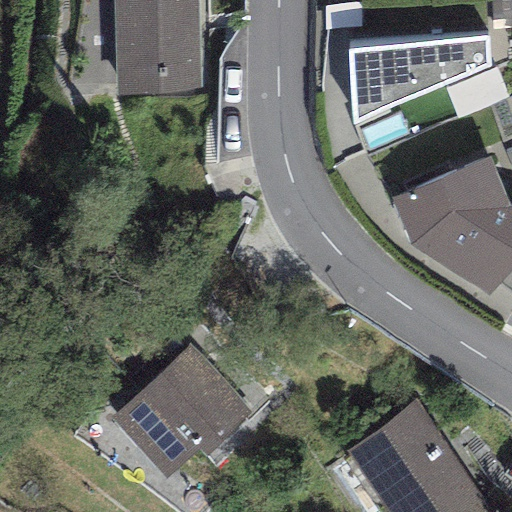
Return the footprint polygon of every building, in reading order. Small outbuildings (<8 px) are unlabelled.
[(114,0),(117,79),(200,76),(197,0),(114,0)] [(487,24),(349,26),(354,105),(487,56),(487,24)] [(489,138),(393,176),(410,223),(487,273),(511,247),(511,188),(507,187),(489,138)] [(188,333),(111,401),(166,464),(200,434),(206,440),(249,403),(188,333)] [(498,511),(412,388),(346,434),(400,511),(498,511)]
